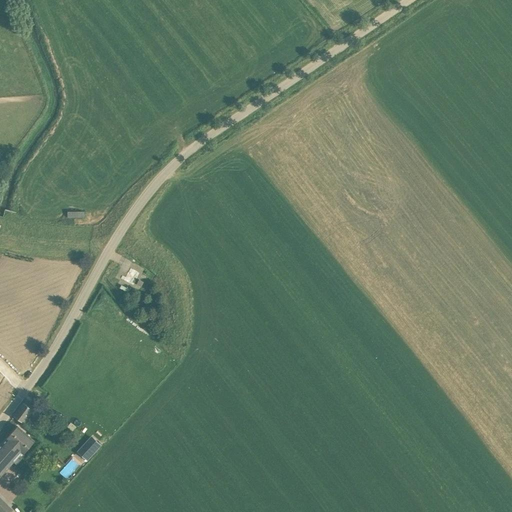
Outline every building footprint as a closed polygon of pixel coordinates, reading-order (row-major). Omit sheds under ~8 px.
[(14,416),(23,423),(33,410),(24,402),(14,416)] [(0,445),(0,476),(20,454),(22,455),(35,441),(18,426),(0,445)] [(91,435),(77,450),(87,460),(102,444),(91,435)] [(72,467),(75,463),(72,460),(63,470),(69,475),(74,469),(72,467)] [(0,497),(0,511),(10,511),(13,510),(0,497)]
